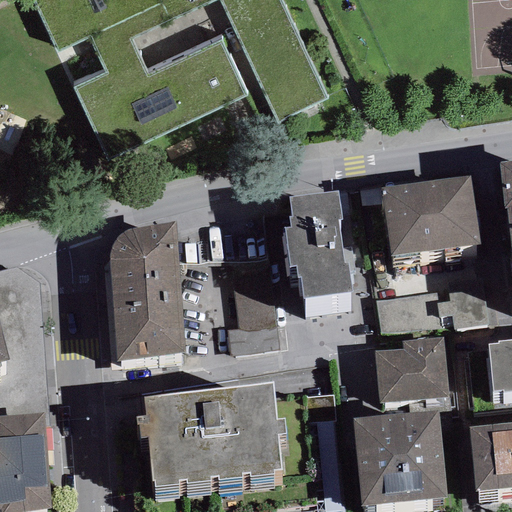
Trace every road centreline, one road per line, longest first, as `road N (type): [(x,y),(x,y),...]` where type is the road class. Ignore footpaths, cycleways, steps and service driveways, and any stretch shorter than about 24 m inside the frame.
road 1 (residential): [(63,229),(354,169),(511,146)]
road 2 (unknown): [(77,392),(322,356),(344,375),(357,424)]
road 3 (residential): [(63,229),(89,511)]
